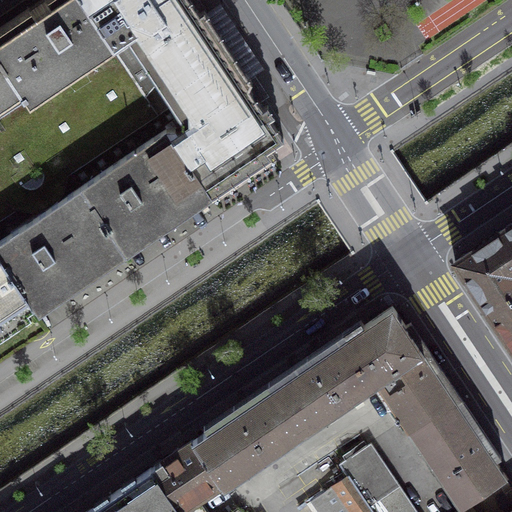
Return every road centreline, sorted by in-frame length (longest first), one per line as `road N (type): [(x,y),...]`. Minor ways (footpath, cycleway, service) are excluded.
road 1 (unclassified): [(29,511),(409,255)]
road 2 (tertiary): [(511,22),(340,149)]
road 3 (secondary): [(511,408),(409,255)]
road 4 (secondary): [(340,149),(244,0)]
road 5 (secondary): [(409,255),(340,149)]
road 6 (residential): [(409,255),(511,185)]
